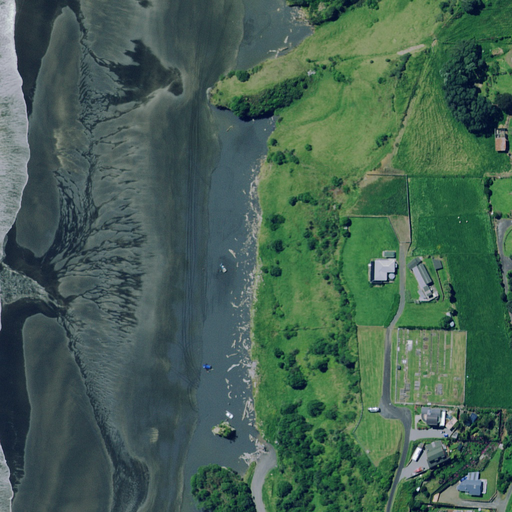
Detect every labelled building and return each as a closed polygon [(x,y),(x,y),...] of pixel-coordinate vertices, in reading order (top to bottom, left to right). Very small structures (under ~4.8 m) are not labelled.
[(506,128),(495,129),(496,151),(507,150),(506,128)] [(416,255),(407,265),(412,270),(413,269),(423,288),(417,291),(421,299),(433,293),(428,284),(433,282),(423,264),(424,262),(416,255)] [(441,268),(439,259),(433,261),(435,269),(441,268)] [(396,272),(396,261),(370,261),(371,283),(394,283),(394,280),(395,280),(395,272),(396,272)] [(450,312),(446,314),(450,327),(455,326),(450,312)] [(445,409),(425,408),(424,419),(431,420),(430,424),(444,425),(445,409)] [(459,421),(454,417),(446,427),(452,431),(459,421)] [(449,456),(443,440),(426,446),(432,462),(449,456)] [(481,495),(482,481),(467,480),(461,484),(461,491),(467,491),(467,494),(481,495)]
